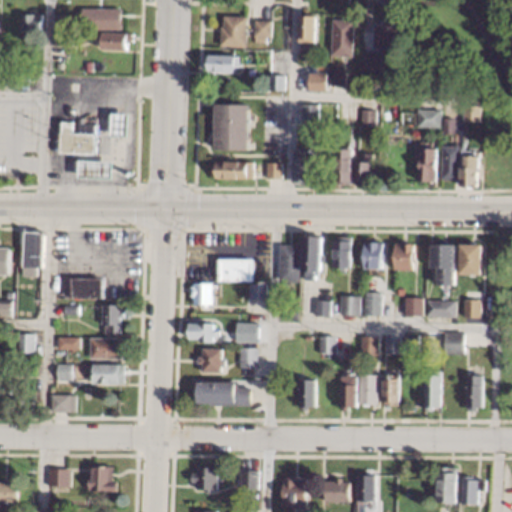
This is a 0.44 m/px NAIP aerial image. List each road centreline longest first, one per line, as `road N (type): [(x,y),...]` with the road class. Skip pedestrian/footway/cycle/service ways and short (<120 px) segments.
road 1 (residential): [(511,439),(0,434)]
road 2 (secondary): [(163,208),(511,210)]
road 3 (residential): [(151,511),(163,208)]
road 4 (residential): [(163,208),(170,0)]
road 5 (secondary): [(0,206),(163,208)]
